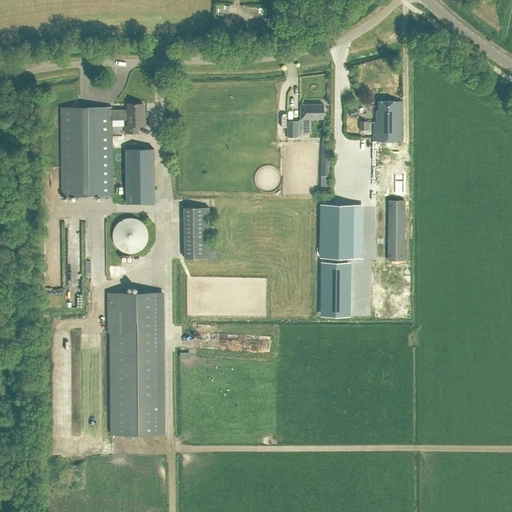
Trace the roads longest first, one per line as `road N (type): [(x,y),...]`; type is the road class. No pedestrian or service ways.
road 1 (unclassified): [(0,77),(85,63),(300,52),(364,28),(397,0)]
road 2 (track): [(172,511),(171,289)]
